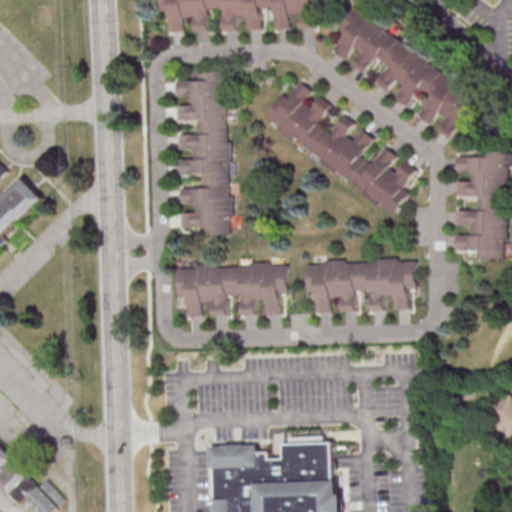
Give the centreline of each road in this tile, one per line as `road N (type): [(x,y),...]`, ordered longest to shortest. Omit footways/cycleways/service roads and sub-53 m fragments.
road 1 (residential): [(174,56),(308,57),(432,150),(442,180),(431,328),(179,334),(164,304),(160,163),(160,78),(174,56)]
road 2 (tertiary): [(100,0),(117,511)]
